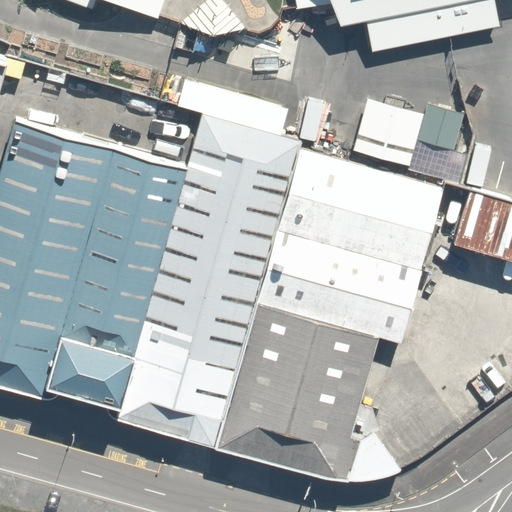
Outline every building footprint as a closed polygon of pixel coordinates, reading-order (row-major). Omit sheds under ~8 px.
[(66,0),(91,9),(94,0),(106,0),(157,18),(163,0),(66,0)] [(220,0),(199,0),(180,17),(181,19),(182,20),(183,22),(185,23),(186,24),(188,26),(190,27),(191,28),(193,29),(195,30),(197,31),(198,32),(200,32),(202,33),(204,34),(206,34),(208,34),(210,35),(212,35),(214,35),(216,35),(218,34),(220,34),(222,34),(224,34),(226,33),(228,32),(230,32),(232,31),(234,30),(235,29),(237,28),(239,27),(240,26),(242,24),(220,0)] [(294,0),(296,8),(329,2),(338,25),(364,20),(371,52),(498,27),(492,0),(294,0)] [(423,113),(366,98),(352,150),(408,166),(416,139),(423,113)] [(423,113),(416,139),(453,150),(463,113),(459,112),(461,108),(431,99),(430,104),(426,103),(423,113)] [(258,301),(303,147),(305,138),(203,110),(188,166),(118,421),(216,449),(258,301)] [(0,175),(0,387),(118,421),(188,166),(16,117),(0,175)] [(400,342),(444,187),(303,147),(258,301),(379,337),(400,342)] [(511,260),(511,195),(472,184),(455,245),(511,260)] [(379,337),(258,301),(216,449),(342,485),(380,481),(401,469),(375,431),(378,430),(372,407),(361,404),(379,337)]
